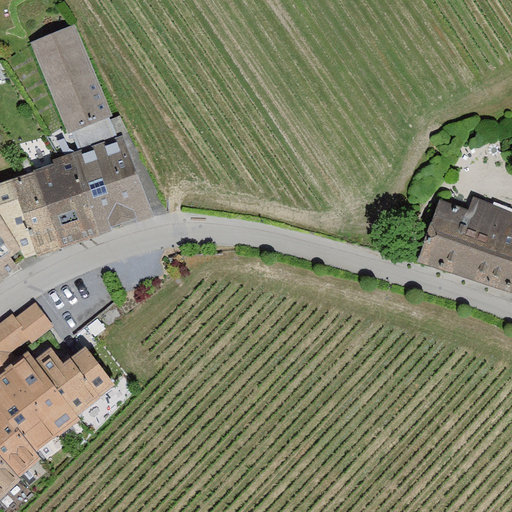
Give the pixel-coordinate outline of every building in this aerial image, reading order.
[(72,25),(27,44),(64,131),(109,111),(72,25)] [(123,141),(72,157),(92,234),(155,215),(123,141)] [(72,157),(0,178),(0,215),(19,244),(24,241),(33,255),(92,234),(72,157)] [(511,226),(441,202),(418,267),(511,299),(511,226)] [(0,253),(19,244),(0,215),(0,253)] [(27,300),(0,320),(0,359),(47,324),(27,300)] [(50,345),(33,357),(73,413),(112,384),(81,342),(60,359),(50,345)] [(0,368),(0,409),(31,447),(76,417),(73,413),(33,357),(26,348),(0,368)] [(0,455),(15,472),(37,455),(31,447),(0,409),(0,455)] [(0,492),(19,476),(15,472),(0,455),(0,492)]
